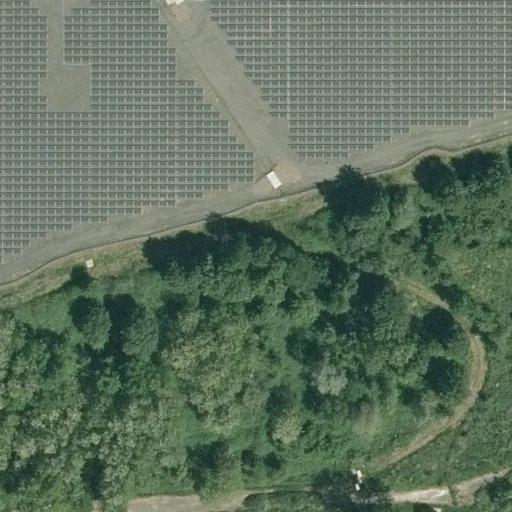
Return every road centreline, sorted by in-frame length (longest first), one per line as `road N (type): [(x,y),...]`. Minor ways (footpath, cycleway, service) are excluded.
road 1 (track): [(94,511),(134,503),(452,498),(511,481)]
road 2 (unknown): [(511,109),(281,175)]
